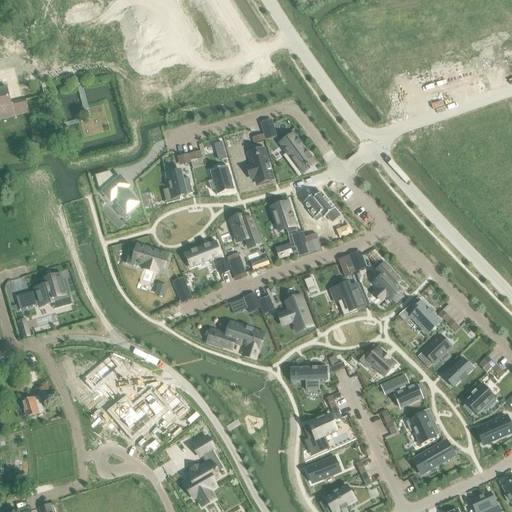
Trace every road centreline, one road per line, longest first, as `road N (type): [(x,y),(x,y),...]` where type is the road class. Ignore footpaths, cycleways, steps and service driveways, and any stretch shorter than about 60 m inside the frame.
road 1 (residential): [(342,174),(511,354)]
road 2 (unclassified): [(49,494),(83,480),(83,458),(63,389),(39,347),(13,350)]
road 3 (unclassified): [(511,294),(373,146)]
road 4 (unknown): [(182,52),(132,67),(0,81)]
road 5 (unclassified): [(373,146),(294,37)]
